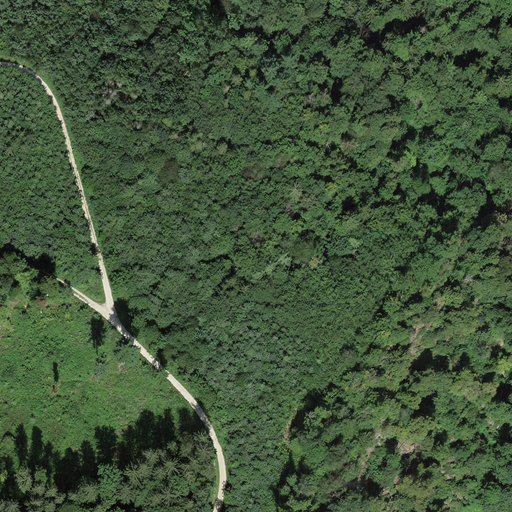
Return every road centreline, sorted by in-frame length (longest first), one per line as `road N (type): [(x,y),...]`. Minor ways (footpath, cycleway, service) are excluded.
road 1 (track): [(0,259),(37,270),(114,323),(48,95),(25,71),(0,65)]
road 2 (track): [(216,511),(223,457),(209,423),(114,323)]
road 3 (track): [(398,0),(408,188)]
road 4 (track): [(480,168),(495,0)]
